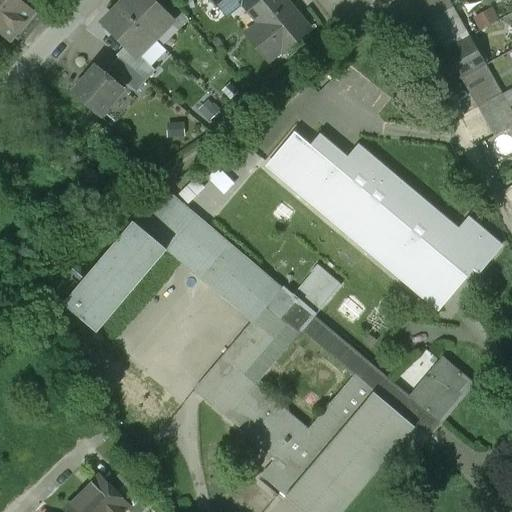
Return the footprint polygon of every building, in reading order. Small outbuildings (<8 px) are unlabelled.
[(0,0),(0,34),(9,42),(33,12),(18,0),(0,0)] [(124,0),(120,4),(122,6),(154,38),(170,22),(171,21),(158,8),(154,3),(156,1),(154,0),(124,0)] [(169,0),(166,0),(158,8),(171,21),(170,22),(178,31),(188,21),(169,0)] [(179,0),(182,10),(195,8),(193,0),(179,0)] [(210,0),(216,7),(222,7),(227,14),(241,3),(244,0),(210,0)] [(263,0),(244,0),(241,3),(250,13),(254,10),(253,9),(263,0)] [(310,30),(285,0),(263,0),(253,9),(254,10),(264,23),(249,36),(270,62),(310,30)] [(448,0),(416,0),(427,21),(452,8),(448,0)] [(155,40),(154,38),(122,6),(102,25),(118,41),(121,39),(127,44),(139,56),(140,55),(155,40)] [(469,37),(452,8),(427,21),(444,50),(469,37)] [(486,66),(469,37),(444,50),(427,59),(444,88),(461,79),(486,66)] [(139,56),(127,44),(116,55),(119,57),(137,72),(147,62),(140,55),(139,56)] [(146,80),(137,72),(119,57),(109,69),(136,92),(146,80)] [(502,94),(486,66),(461,79),(478,107),(502,94)] [(123,90),(95,67),(72,94),(100,117),(123,90)] [(511,126),(511,111),(502,94),(478,107),(494,136),(511,126)] [(298,126),(268,162),(441,307),(478,263),(482,266),(504,240),(471,212),(461,223),(363,140),(352,153),(324,130),(315,141),(298,126)] [(475,384),(443,357),(410,396),(315,315),(344,281),(318,260),(289,294),(162,186),(63,303),(96,331),(166,250),(252,323),(195,390),(275,458),(260,475),(303,511),(342,511),(387,460),(401,471),(475,384)] [(119,474),(107,486),(126,506),(126,507),(130,511),(143,511),(150,506),(119,474)] [(107,486),(99,478),(67,509),(70,511),(120,511),(126,507),(126,506),(107,486)]
